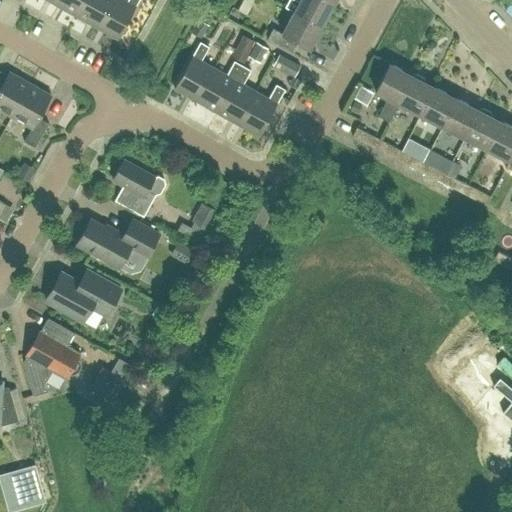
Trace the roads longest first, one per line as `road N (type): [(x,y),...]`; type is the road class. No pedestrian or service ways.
road 1 (residential): [(115,109),(156,120),(241,166),(276,169),(305,150),(384,0)]
road 2 (residential): [(0,274),(78,137),(115,109)]
road 3 (residential): [(115,109),(99,88),(0,32)]
